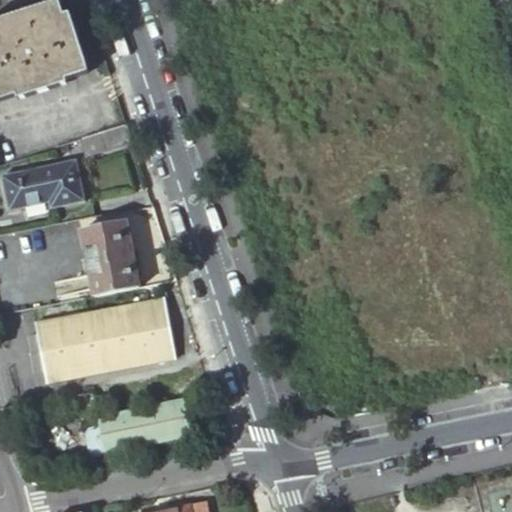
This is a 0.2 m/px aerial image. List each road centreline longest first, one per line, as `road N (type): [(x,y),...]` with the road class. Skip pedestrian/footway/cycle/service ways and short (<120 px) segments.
road 1 (residential): [(282,467),(127,0)]
road 2 (unclassified): [(0,508),(238,466),(282,467)]
road 3 (unclassified): [(282,467),(511,419)]
